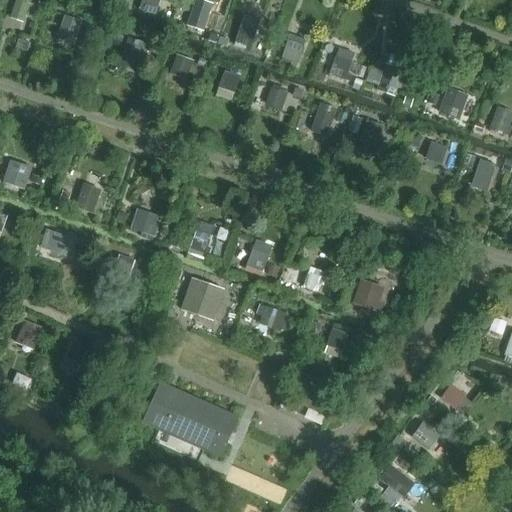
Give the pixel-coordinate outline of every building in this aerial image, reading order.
[(144,0),(142,9),(159,13),(161,0),(144,0)] [(195,0),(187,25),(205,31),(215,3),(206,0),(195,0)] [(77,41),(84,20),(66,14),(59,35),(77,41)] [(271,29),(248,17),(236,40),(258,53),(271,29)] [(291,33),(282,58),(299,64),(308,40),(291,33)] [(136,72),(145,42),(129,37),(119,66),(136,72)] [(177,53),(170,75),(189,81),(196,59),(177,53)] [(338,54),(332,74),(348,78),(353,59),(338,54)] [(398,101),(407,74),(385,66),(376,94),(398,101)] [(224,71),(219,96),(235,99),(241,75),(224,71)] [(281,115),(289,89),(272,84),(264,110),(281,115)] [(449,88),(440,112),(460,120),(469,95),(449,88)] [(320,101),(311,131),(329,137),(339,107),(320,101)] [(505,143),(511,127),(511,115),(489,105),(477,130),(505,143)] [(383,159),(391,126),(366,119),(358,152),(383,159)] [(443,164),(451,143),(435,136),(427,158),(443,164)] [(472,185),(488,191),(498,164),(482,158),(472,185)] [(10,159),(4,183),(28,189),(34,165),(10,159)] [(77,207),(96,213),(103,188),(84,183),(77,207)] [(140,214),(135,225),(149,231),(154,220),(140,214)] [(205,255),(216,235),(192,221),(180,240),(205,255)] [(56,232),(50,255),(68,260),(75,237),(56,232)] [(255,239),(248,268),(265,272),(273,244),(255,239)] [(127,256),(105,247),(94,273),(116,283),(127,256)] [(310,266),(305,287),(325,292),(330,271),(310,266)] [(352,277),(340,301),(372,316),(384,292),(352,277)] [(193,280),(182,311),(213,321),(223,291),(193,280)] [(285,331),(290,312),(263,305),(258,323),(285,331)] [(25,359),(40,324),(17,314),(2,349),(25,359)] [(326,349),(344,355),(351,333),(333,327),(326,349)] [(71,341),(66,365),(83,369),(88,345),(71,341)] [(452,383),(442,397),(457,408),(467,395),(452,383)] [(142,424),(220,459),(238,419),(160,384),(142,424)] [(304,396),(300,405),(326,416),(328,412),(330,407),(304,396)] [(413,436),(442,457),(449,448),(439,440),(443,435),(424,421),(413,436)] [(390,464),(380,481),(407,496),(416,479),(390,464)]
